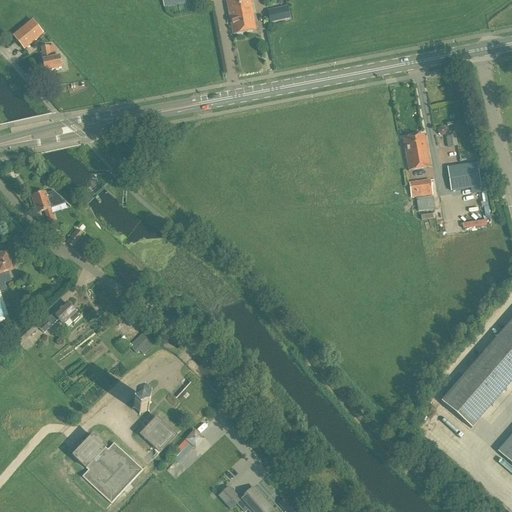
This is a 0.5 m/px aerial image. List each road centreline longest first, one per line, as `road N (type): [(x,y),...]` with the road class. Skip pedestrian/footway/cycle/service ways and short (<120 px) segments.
road 1 (primary): [(145,113),(511,43)]
road 2 (residential): [(242,387),(170,323),(42,231),(0,183)]
road 3 (track): [(195,343),(168,375),(159,368),(73,439),(61,428),(44,430),(0,482)]
road 4 (primary): [(0,148),(145,113)]
road 5 (primary): [(145,113),(88,117),(0,141)]
